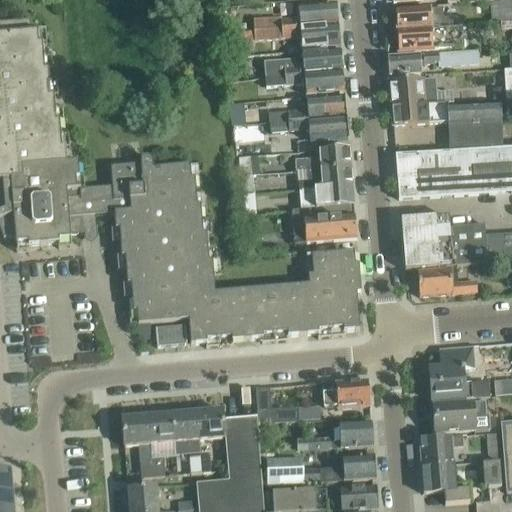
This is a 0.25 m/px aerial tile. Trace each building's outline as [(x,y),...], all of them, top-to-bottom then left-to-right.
[(511,11),(511,3),(499,4),(501,22),(511,20),(511,11)] [(296,21),(280,22),(259,23),(259,33),(338,26),(336,5),(299,8),(300,26),(296,26),(296,21)] [(397,35),(465,31),(464,19),(444,20),(444,10),(395,14),(397,35)] [(141,162),(140,165),(140,166),(110,169),(112,189),(80,192),(80,190),(76,190),(75,180),(79,180),(78,164),(66,164),(65,149),(62,150),(61,140),(65,139),(64,137),(61,137),(60,123),(56,124),(55,114),(59,113),(59,111),(55,111),(54,97),(51,98),(50,87),(54,87),(53,85),(50,85),(49,71),(45,71),(45,61),(48,61),(48,59),(45,59),(43,33),(30,34),(30,22),(0,24),(0,230),(3,240),(15,239),(16,246),(28,245),(28,248),(59,246),(58,242),(71,241),(70,237),(84,236),(84,238),(96,237),(95,217),(114,215),(115,231),(119,231),(122,259),(125,258),(128,286),(131,286),(133,314),(137,314),(138,327),(188,323),(190,347),(207,346),(206,342),(232,340),(232,344),(262,341),(262,338),(288,335),(288,339),(318,337),(318,333),(343,330),(343,334),(360,333),(356,296),(361,296),(358,268),(355,268),(354,255),(311,258),(313,278),(308,278),(309,287),(215,295),(212,264),(208,264),(206,236),(203,236),(201,208),(197,209),(195,181),(191,181),(190,167),(153,171),(152,164),(151,161),(148,159),(144,160),(141,162)] [(340,49),(338,26),(259,33),(260,42),(282,40),(282,42),(301,41),(301,52),(340,49)] [(465,31),(397,35),(398,55),(466,51),(465,31)] [(477,52),(437,55),(387,59),(388,79),(420,77),(419,65),(423,64),(423,67),(478,63),(477,52)] [(340,53),(302,56),(303,68),(294,68),(294,64),(263,66),(265,81),(342,73),(340,53)] [(240,60),(230,61),(232,82),(241,81),(240,60)] [(342,73),(265,81),(265,89),(304,86),(305,98),(344,95),(342,73)] [(391,109),(436,106),(436,94),(425,95),(423,80),(389,83),(391,109)] [(501,91),(492,91),(493,103),(502,103),(501,91)] [(270,125),(346,117),(344,99),(305,102),(306,112),(302,112),(302,114),(269,117),(270,125)] [(437,117),(436,106),(391,109),(392,129),(393,129),(395,158),(449,155),(448,143),(447,143),(447,140),(449,140),(448,125),(426,126),(425,118),(437,117)] [(502,127),(501,106),(448,109),(449,129),(502,127)] [(346,117),(270,125),(271,139),(289,138),(288,134),(304,133),(303,127),(308,127),(310,144),(348,141),(346,117)] [(395,158),(398,202),(511,195),(511,150),(503,151),(449,155),(395,158)] [(320,161),(308,162),(296,163),(297,174),(306,173),(351,170),(349,151),(319,153),(320,161)] [(249,159),(237,160),(239,179),(251,178),(259,177),(257,158),(249,159)] [(351,170),(306,173),(307,183),(298,184),(299,193),(305,192),(322,191),(352,189),(351,170)] [(251,178),(239,179),(241,198),(252,197),(251,178)] [(352,189),(322,191),(305,192),(306,212),(317,211),(354,207),(352,189)] [(241,198),(240,198),(241,219),(254,218),(252,197),(241,198)] [(317,211),(306,212),(291,213),(294,247),(356,242),(354,207),(317,211)] [(421,221),(401,223),(405,273),(489,266),(511,264),(511,236),(487,238),(486,227),(461,229),(448,230),(436,231),(435,220),(421,221)] [(251,249),(243,250),(244,260),(256,259),(256,253),(251,249)] [(451,273),(438,274),(417,276),(419,300),(477,295),(476,285),(452,287),(451,273)] [(157,350),(186,347),(185,329),(155,332),(157,350)] [(473,350),(441,352),(442,372),(430,373),(432,404),(490,400),(489,385),(471,386),(463,386),(462,374),(465,374),(464,372),(475,372),(473,350)] [(336,412),(350,411),(370,409),(368,383),(336,386),(336,395),(323,396),(325,410),(336,408),(336,412)] [(270,391),(255,392),(257,420),(257,427),(297,425),(297,411),(271,412),(270,391)] [(473,406),(453,407),(433,408),(435,436),(475,434),(473,406)] [(223,413),(196,415),(198,443),(224,441),(223,422),(223,413)] [(196,415),(171,417),(174,445),(198,443),(196,415)] [(174,445),(171,417),(146,419),(150,462),(162,461),(175,460),(174,445)] [(150,462),(146,419),(122,421),(124,449),(138,448),(139,463),(150,462)] [(223,422),(224,441),(227,483),(195,485),(196,511),(262,511),(257,427),(257,420),(223,422)] [(511,424),(501,425),(504,464),(500,464),(502,489),(506,489),(506,496),(511,495),(511,424)] [(353,451),(373,450),(371,425),(351,426),(338,427),(339,446),(334,447),(333,443),(296,444),(296,453),(353,451)] [(497,437),(485,438),(487,465),(488,465),(499,464),(497,437)] [(421,470),(453,467),(452,450),(462,450),(461,439),(419,442),(421,470)] [(201,476),(200,460),(199,457),(188,458),(189,477),(201,476)] [(356,484),(376,482),(374,458),(342,460),(342,471),(302,472),(302,486),(356,484)] [(301,459),(266,461),(267,487),(302,486),(302,472),(301,459)] [(200,460),(201,476),(211,475),(210,460),(200,460)] [(164,479),(162,461),(150,462),(151,480),(164,479)] [(151,480),(150,462),(139,463),(141,481),(151,480)] [(499,464),(488,465),(490,490),(502,489),(500,464),(499,464)] [(454,467),(453,467),(421,470),(424,497),(444,495),(445,507),(470,505),(468,487),(456,488),(454,467)] [(0,496),(13,495),(11,473),(0,473),(0,496)] [(340,492),(341,511),(376,511),(378,511),(376,489),(357,491),(340,492)] [(129,511),(156,511),(155,490),(128,492),(129,511)] [(313,511),(313,493),(271,495),(272,511),(313,511)] [(0,511),(14,511),(13,495),(0,496),(0,511)]
